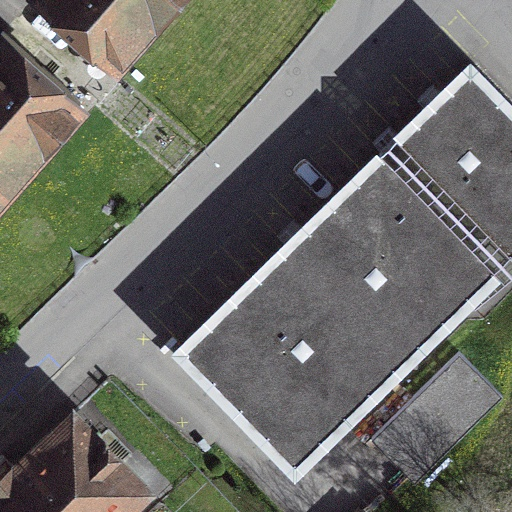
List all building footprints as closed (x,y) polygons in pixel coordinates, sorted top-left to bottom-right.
[(42,0),(114,63),(168,0),(42,0)] [(0,33),(0,191),(81,100),(3,31),(0,33)] [(183,346),(295,462),(511,249),(511,110),(470,67),(183,346)] [(502,394),(458,350),(371,435),(414,480),(502,394)] [(113,511),(143,484),(72,411),(0,481),(0,511),(113,511)]
